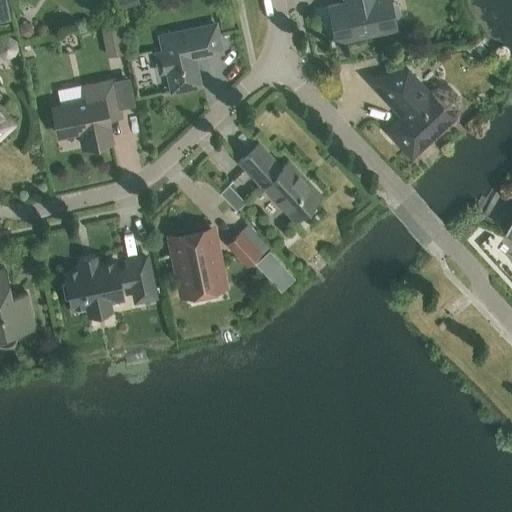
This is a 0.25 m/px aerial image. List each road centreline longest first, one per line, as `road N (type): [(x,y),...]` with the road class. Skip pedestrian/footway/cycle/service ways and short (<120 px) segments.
road 1 (residential): [(277,59),(159,170),(131,186),(37,210),(0,207)]
road 2 (residential): [(458,253),(277,59)]
